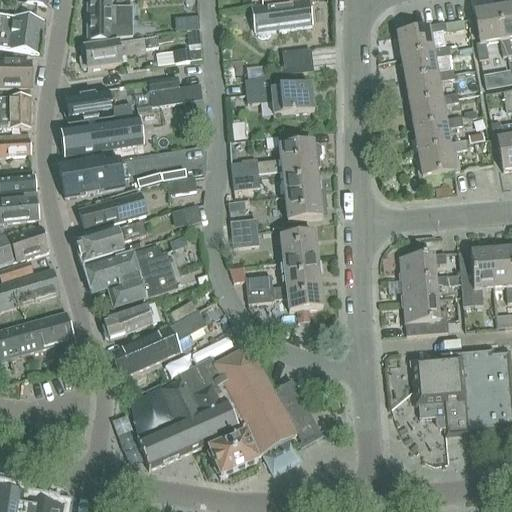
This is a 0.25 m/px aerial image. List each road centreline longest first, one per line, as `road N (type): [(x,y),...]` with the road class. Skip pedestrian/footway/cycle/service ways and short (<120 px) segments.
road 1 (residential): [(91,484),(103,396),(46,189),(61,0)]
road 2 (residential): [(367,369),(285,354),(238,320),(227,300),(213,248),(210,0)]
road 3 (residential): [(363,228),(357,2)]
road 4 (residential): [(214,501),(371,498)]
road 5 (residential): [(363,228),(511,213)]
road 6 (residential): [(367,369),(363,228)]
road 7 (residential): [(371,498),(511,482)]
road 8 (residential): [(371,498),(367,369)]
road 9 (residential): [(214,501),(91,484)]
